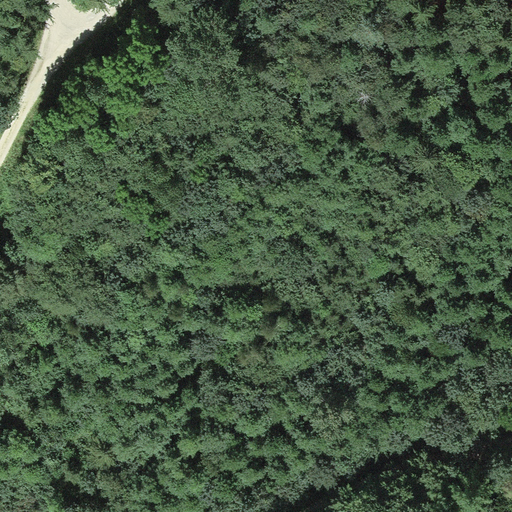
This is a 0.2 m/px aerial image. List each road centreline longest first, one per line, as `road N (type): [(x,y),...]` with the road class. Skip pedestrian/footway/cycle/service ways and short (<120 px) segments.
road 1 (track): [(303,511),(391,470),(511,442)]
road 2 (track): [(102,0),(55,41),(0,158)]
